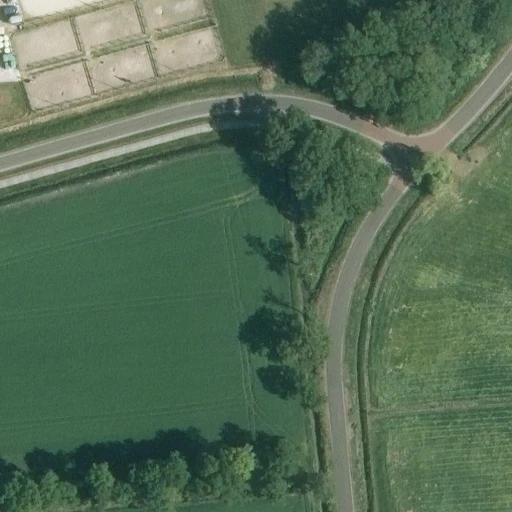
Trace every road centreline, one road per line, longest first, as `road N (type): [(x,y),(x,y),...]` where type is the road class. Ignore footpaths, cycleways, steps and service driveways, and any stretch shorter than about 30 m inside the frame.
road 1 (unclassified): [(0,164),(169,115),(253,103),(323,111),(419,158)]
road 2 (unclassified): [(344,511),(332,363),(339,301),(372,219),(419,158)]
road 3 (unclassified): [(419,158),(511,60)]
